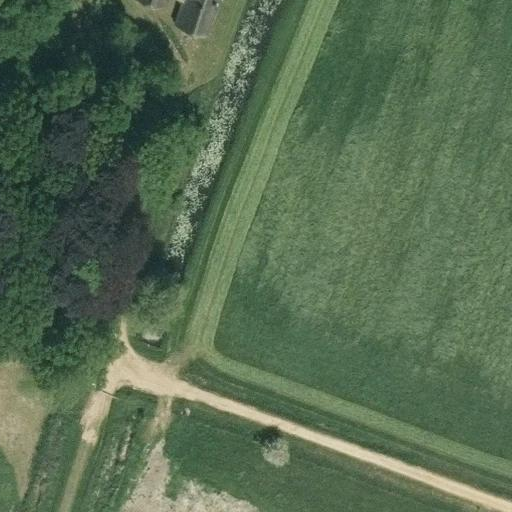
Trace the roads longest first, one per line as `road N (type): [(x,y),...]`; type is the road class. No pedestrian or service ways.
road 1 (track): [(511,506),(121,360)]
road 2 (track): [(121,360),(60,511)]
road 3 (track): [(117,295),(0,252)]
